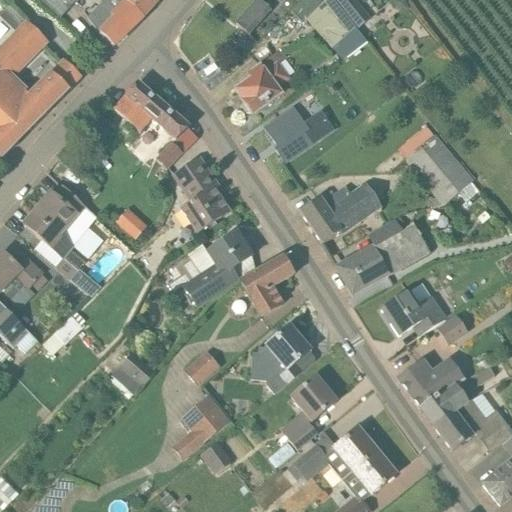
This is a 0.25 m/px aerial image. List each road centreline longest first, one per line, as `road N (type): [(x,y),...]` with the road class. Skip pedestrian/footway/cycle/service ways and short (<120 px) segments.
road 1 (residential): [(474,511),(199,110),(141,45)]
road 2 (residential): [(0,206),(141,45)]
